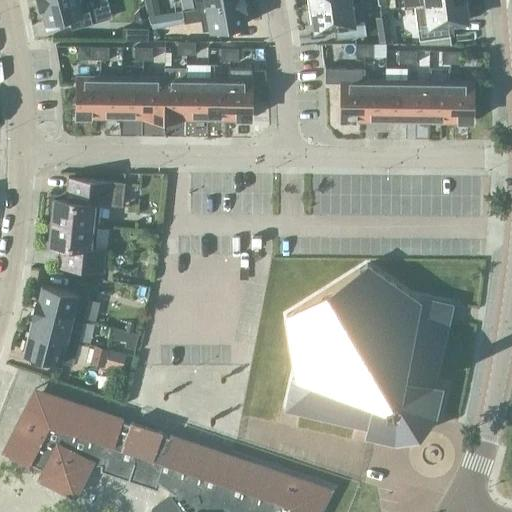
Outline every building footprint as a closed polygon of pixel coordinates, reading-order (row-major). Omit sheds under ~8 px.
[(42,7),(45,21),(68,16),(71,28),(92,23),(86,0),(38,0),(40,8),(42,7)] [(238,0),(192,0),(193,7),(181,9),(182,10),(238,0)] [(200,19),(202,30),(247,22),(244,8),(246,8),(244,0),(238,0),(182,10),(184,22),(200,19)] [(361,0),(309,8),(311,23),(313,23),(314,29),(339,26),(341,37),(366,34),(361,0)] [(467,0),(450,0),(415,5),(419,38),(449,34),(448,23),(467,20),(467,14),(469,13),(467,0)] [(147,17),(150,16),(160,14),(158,3),(145,6),(147,17)] [(152,28),(170,25),(167,13),(160,14),(150,16),(152,28)] [(378,41),(391,39),(388,15),(375,16),(378,41)] [(148,28),(123,27),(123,39),(148,40),(148,28)] [(419,38),(420,44),(451,44),(449,34),(419,38)] [(186,53),(186,40),(178,40),(177,53),(186,53)] [(195,40),(186,40),(186,53),(195,53),(195,40)] [(346,52),(345,41),(328,42),(329,53),(346,52)] [(355,55),(364,56),(364,43),(355,43),(355,55)] [(364,43),(364,56),(373,56),(373,43),(364,43)] [(91,58),(100,58),(100,45),(91,45),(91,58)] [(100,45),(100,58),(108,58),(108,46),(100,45)] [(134,59),(143,59),(143,46),(134,46),(134,59)] [(143,46),(143,59),(151,59),(151,46),(143,46)] [(207,117),(228,117),(229,67),(230,67),(230,60),(230,47),(221,47),(220,69),(207,69),(207,79),(207,117)] [(238,47),(230,47),(230,60),(238,60),(238,47)] [(398,62),(407,62),(407,49),(399,49),(398,62)] [(407,49),(407,62),(416,62),(416,49),(407,49)] [(442,63),(450,63),(450,50),(442,50),(442,63)] [(450,50),(450,63),(459,63),(459,50),(450,50)] [(364,66),(324,66),(324,81),(341,81),(341,118),(363,119),(364,81),(364,66)] [(251,117),(251,67),(230,67),(229,67),(228,117),(251,117)] [(99,77),(77,77),(76,115),(99,115),(99,77)] [(120,116),(121,78),(99,77),(99,115),(120,116)] [(142,116),(142,78),(121,78),(120,116),(142,116)] [(163,116),(164,78),(142,78),(142,116),(163,116)] [(185,116),(186,79),(164,78),(163,116),(185,116)] [(207,117),(207,79),(186,79),(185,116),(207,117)] [(385,119),(385,81),(364,81),(363,119),(385,119)] [(406,119),(407,81),(385,81),(385,119),(406,119)] [(428,120),(428,82),(407,81),(406,119),(428,120)] [(449,120),(450,82),(428,82),(428,120),(449,120)] [(472,120),(472,82),(450,82),(449,120),(472,120)] [(51,220),(97,224),(99,202),(121,204),(123,182),(68,176),(66,197),(59,197),(59,195),(49,194),(48,208),(52,209),(51,220)] [(97,224),(51,220),(48,243),(61,244),(59,265),(103,270),(105,247),(95,246),(97,224)] [(292,378),(285,409),(367,427),(365,435),(395,442),(396,439),(431,417),(435,417),(442,387),(434,385),(452,303),(421,296),(418,300),(367,263),(286,315),(296,377),(292,378)] [(92,291),(95,280),(80,276),(77,288),(92,291)] [(84,319),(89,296),(41,284),(37,298),(36,298),(34,306),(84,319)] [(78,341),(84,319),(34,306),(28,329),(78,341)] [(28,329),(23,351),(72,364),(78,341),(28,329)] [(138,333),(128,331),(126,341),(124,345),(135,347),(138,333)] [(104,366),(108,348),(94,345),(90,362),(104,366)] [(162,432),(130,421),(130,424),(122,421),(122,419),(44,393),(43,396),(33,398),(31,397),(22,415),(24,416),(20,423),(18,422),(3,452),(29,465),(30,463),(43,469),(39,477),(74,495),(90,463),(101,465),(100,470),(127,479),(127,480),(128,480),(129,479),(157,489),(160,483),(173,492),(153,506),(151,511),(318,511),(326,497),(323,495),(320,488),(321,486),(170,434),(169,437),(161,434),(162,432)] [(364,511),(373,492),(361,487),(350,511),(364,511)]
